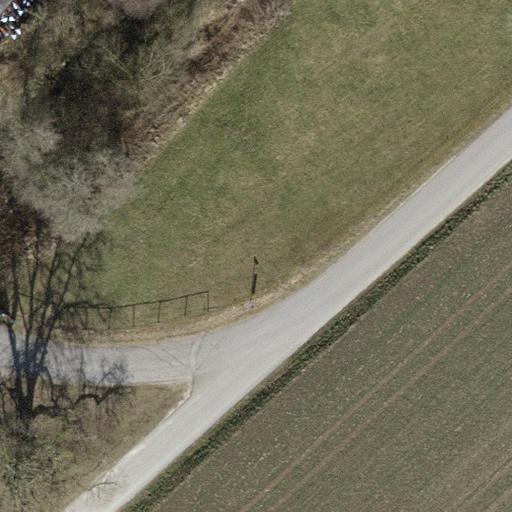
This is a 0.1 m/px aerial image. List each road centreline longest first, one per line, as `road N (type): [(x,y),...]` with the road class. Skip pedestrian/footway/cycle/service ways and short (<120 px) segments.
road 1 (track): [(256,358),(0,341)]
road 2 (residential): [(62,511),(256,358)]
